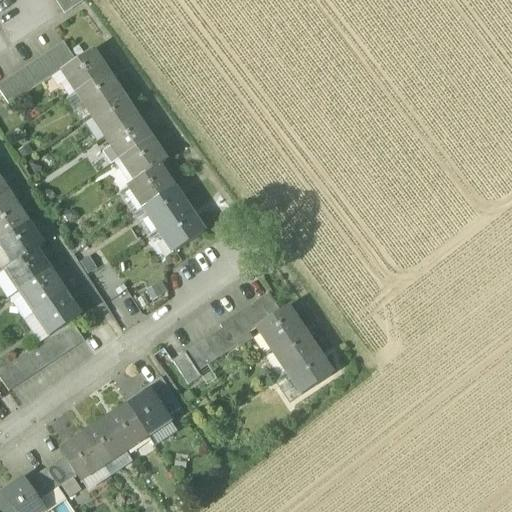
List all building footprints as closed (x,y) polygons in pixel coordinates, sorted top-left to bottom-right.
[(82,3),(79,0),(65,0),(58,5),(64,15),(82,3)] [(63,45),(53,51),(65,70),(75,64),(63,45)] [(61,73),(65,70),(53,51),(43,58),(56,77),(61,73)] [(61,73),(76,96),(107,75),(92,53),(75,64),(65,70),(61,73)] [(51,80),(56,77),(43,58),(34,64),(47,83),(51,80)] [(37,89),(47,83),(34,64),(25,70),(37,89)] [(28,95),(37,89),(25,70),(15,76),(28,95)] [(56,77),(51,80),(57,89),(60,87),(69,101),(76,96),(61,73),(56,77)] [(122,98),(107,75),(76,96),(90,118),(122,98)] [(18,101),(28,95),(15,76),(6,82),(18,101)] [(0,95),(9,108),(18,101),(6,82),(0,86),(0,95)] [(76,96),(69,101),(66,103),(81,125),(82,124),(90,118),(76,96)] [(136,120),(122,98),(90,118),(105,140),(136,120)] [(90,118),(82,124),(96,146),(105,140),(90,118)] [(151,142),(136,120),(105,140),(111,149),(120,162),(151,142)] [(166,164),(151,142),(120,162),(134,185),(159,169),(166,164)] [(115,166),(120,162),(111,149),(102,155),(111,168),(115,166)] [(120,162),(115,166),(129,188),(134,185),(120,162)] [(174,191),(159,169),(134,185),(129,188),(128,189),(143,212),(174,191)] [(0,211),(13,203),(0,184),(0,211)] [(143,212),(128,189),(118,196),(133,218),(143,212)] [(188,213),(174,191),(143,212),(157,234),(188,213)] [(0,211),(0,243),(27,226),(13,203),(0,211)] [(204,236),(188,213),(157,234),(172,256),(204,236)] [(42,248),(27,226),(0,243),(0,251),(11,268),(4,272),(4,273),(36,252),(42,248)] [(172,256),(157,234),(147,240),(162,263),(172,256)] [(0,274),(1,275),(4,273),(4,272),(11,268),(0,251),(0,274)] [(50,275),(36,252),(4,273),(19,295),(50,275)] [(79,265),(87,278),(97,271),(89,259),(79,265)] [(0,286),(10,301),(19,295),(4,273),(1,275),(0,275),(0,286)] [(65,297),(50,275),(19,295),(34,317),(65,297)] [(19,295),(10,301),(9,301),(24,324),(34,317),(19,295)] [(268,296),(258,303),(271,322),(281,315),(268,296)] [(80,319),(65,297),(34,317),(49,340),(52,338),(61,332),(71,325),(80,319)] [(258,303),(248,309),(261,328),(271,322),(258,303)] [(248,309),(239,315),(251,334),(256,331),(261,328),(248,309)] [(256,331),(271,354),(302,333),(287,311),(281,315),(271,322),(261,328),(256,331)] [(239,315),(230,321),(242,340),(251,334),(239,315)] [(34,317),(24,324),(39,346),(43,344),(49,340),(34,317)] [(220,328),(222,331),(232,347),(242,340),(230,321),(220,328)] [(71,325),(61,332),(74,350),(84,344),(71,325)] [(222,331),(213,337),(225,356),(235,350),(233,347),(232,347),(222,331)] [(61,332),(52,338),(65,356),(74,350),(61,332)] [(317,355),(302,333),(271,354),(286,376),(317,355)] [(213,337),(204,344),(216,363),(225,356),(213,337)] [(49,340),(43,344),(55,363),(65,356),(52,338),(49,340)] [(39,346),(33,350),(46,369),(55,363),(43,344),(39,346)] [(204,344),(194,350),(207,369),(216,363),(204,344)] [(33,350),(24,356),(37,375),(46,369),(33,350)] [(194,350),(185,356),(197,375),(207,369),(194,350)] [(286,376),(271,354),(259,361),(274,384),(286,376)] [(332,378),(317,355),(286,376),(301,399),(332,378)] [(24,356),(15,362),(27,381),(37,375),(24,356)] [(197,375),(185,356),(172,364),(188,389),(200,381),(197,375)] [(15,362),(5,369),(18,387),(27,381),(15,362)] [(0,381),(8,394),(18,387),(5,369),(0,372),(0,381)] [(301,399),(286,376),(274,384),(289,406),(301,399)] [(167,420),(180,411),(160,381),(147,390),(149,393),(167,420)] [(149,393),(127,409),(147,440),(170,424),(167,420),(149,393)] [(127,409),(105,423),(125,454),(147,440),(127,409)] [(105,423),(83,438),(103,469),(125,454),(105,423)] [(170,424),(147,440),(155,450),(177,435),(170,424)] [(80,484),(103,469),(83,438),(60,453),(64,459),(77,478),(80,484)] [(103,469),(111,480),(133,466),(125,454),(103,469)] [(64,459),(54,466),(67,485),(73,481),(77,478),(64,459)] [(54,466),(45,472),(58,491),(61,489),(67,485),(54,466)] [(103,469),(80,484),(88,495),(111,480),(103,469)] [(45,472),(36,478),(48,497),(58,491),(45,472)] [(38,504),(48,497),(36,478),(26,485),(38,504)] [(67,485),(61,489),(69,501),(81,493),(73,481),(67,485)] [(24,482),(1,497),(0,497),(0,511),(36,511),(42,509),(38,504),(26,485),(24,482)] [(42,509),(43,511),(53,511),(66,504),(58,491),(48,497),(38,504),(42,509)]
